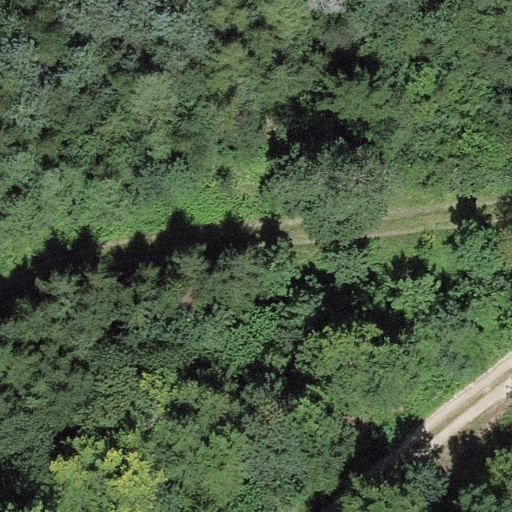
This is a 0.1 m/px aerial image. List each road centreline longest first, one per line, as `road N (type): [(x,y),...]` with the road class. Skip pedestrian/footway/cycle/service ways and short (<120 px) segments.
road 1 (track): [(0,309),(83,274),(244,239),(415,231),(511,211)]
road 2 (track): [(511,374),(437,426),(340,511)]
